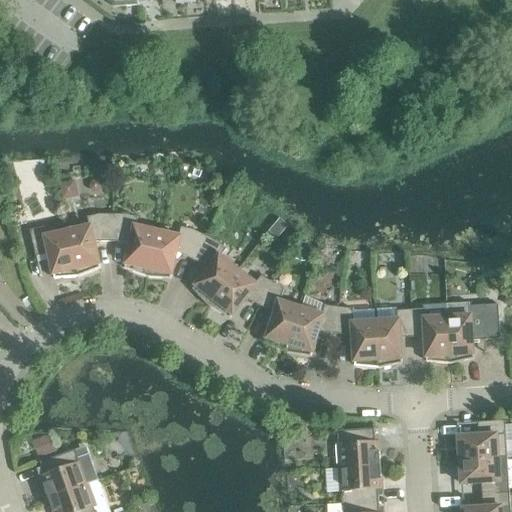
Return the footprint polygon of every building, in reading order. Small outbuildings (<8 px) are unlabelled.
[(136,0),(104,0),(114,8),(137,7),(136,0)] [(98,242),(112,242),(112,215),(99,215),(87,218),(89,227),(67,232),(78,278),(100,269),(94,243),(98,242)] [(124,269),(147,278),(157,232),(135,227),(137,218),(126,215),(112,215),(112,242),(126,242),(130,243),(124,269)] [(280,219),(268,232),(276,239),(288,226),(280,219)] [(54,279),(78,278),(67,232),(46,237),(44,227),(30,231),(35,257),(48,254),(54,279)] [(180,255),(193,261),(204,236),(193,230),(181,228),(179,237),(157,232),(147,278),(170,279),(176,254),(180,255)] [(192,290),(209,307),(238,270),(220,257),(226,249),(216,242),(204,236),(193,261),(205,267),(209,269),(192,290)] [(249,301),(260,306),(272,283),(261,277),(255,284),(238,270),(209,307),(229,319),(246,298),(249,301)] [(265,343),(287,354),(301,309),(279,302),(284,289),(272,283),(260,306),(271,312),(275,313),(265,343)] [(322,333),(335,334),(338,308),(325,306),(305,295),(301,309),(287,354),(310,357),(318,332),(322,333)] [(469,316),(447,318),(450,365),(473,360),(472,341),(499,340),(497,305),(469,307),(469,316)] [(354,367),(378,369),(375,322),(353,323),(352,310),(338,308),(335,334),(348,336),(352,336),(354,367)] [(375,322),(378,369),(401,364),(400,338),(412,338),(410,310),(397,311),(397,321),(375,322)] [(424,310),(410,310),(412,338),(425,337),(426,362),(450,365),(447,318),(425,319),(424,310)] [(460,461),(498,459),(507,458),(505,421),(477,423),(478,436),(458,438),(460,461)] [(337,432),(339,468),(380,466),(379,449),(375,449),(374,429),(337,432)] [(49,435),(32,441),(39,459),(56,452),(49,435)] [(49,499),(87,485),(98,481),(88,454),(77,458),(75,451),(40,463),(46,481),(43,482),(49,499)] [(481,483),(482,496),(509,494),(508,480),(499,481),(498,459),(460,461),(461,485),(481,483)] [(339,468),(342,504),(378,502),(377,483),(381,483),(380,466),(339,468)] [(96,511),(87,485),(49,499),(53,511),(96,511)] [(463,509),(462,511),(501,511),(501,509),(510,508),(509,494),(482,496),(483,508),(463,509)] [(342,504),(342,511),(378,511),(378,502),(342,504)]
